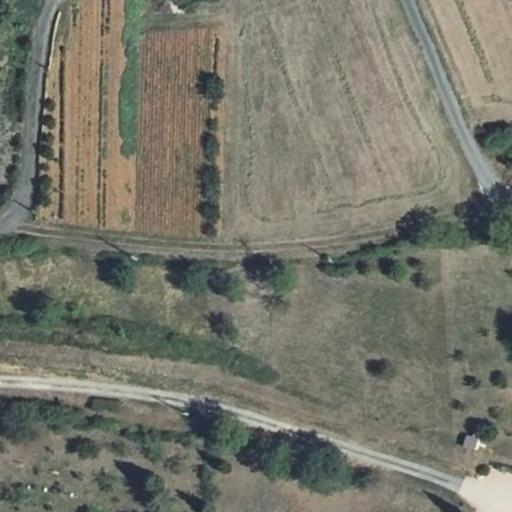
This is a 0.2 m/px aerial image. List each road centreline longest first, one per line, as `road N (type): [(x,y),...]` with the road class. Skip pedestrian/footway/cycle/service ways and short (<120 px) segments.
road 1 (track): [(0,229),(241,248),(375,234),(502,200)]
road 2 (residential): [(0,228),(22,195),(41,31),(55,0)]
road 3 (unclassified): [(406,0),(487,181),(511,202)]
